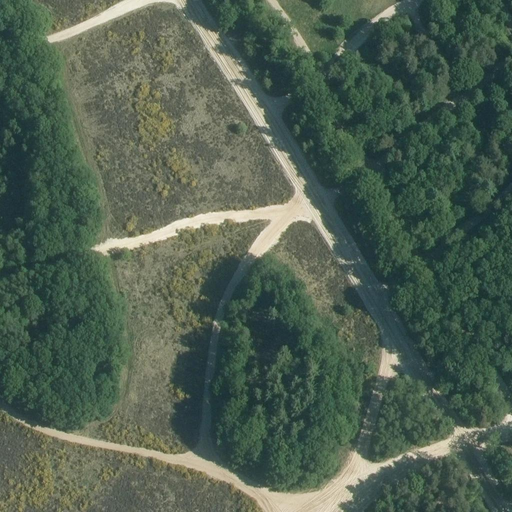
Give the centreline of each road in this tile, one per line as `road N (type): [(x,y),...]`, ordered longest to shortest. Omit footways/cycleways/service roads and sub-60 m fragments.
road 1 (track): [(350,489),(396,340),(188,0)]
road 2 (track): [(288,211),(224,301),(203,465),(298,511)]
road 3 (track): [(511,188),(418,266),(318,79),(298,92)]
road 4 (track): [(0,281),(190,224),(315,201)]
road 5 (track): [(511,60),(369,174),(315,201)]
road 6 (track): [(511,408),(418,266),(373,298)]
road 7 (track): [(270,0),(318,79),(365,30),(413,0)]
road 8 (track): [(203,465),(56,434),(0,404)]
road 9 (track): [(325,511),(378,476),(511,429)]
road 10 (track): [(502,511),(396,340)]
road 11 (track): [(141,0),(61,37),(0,45)]
